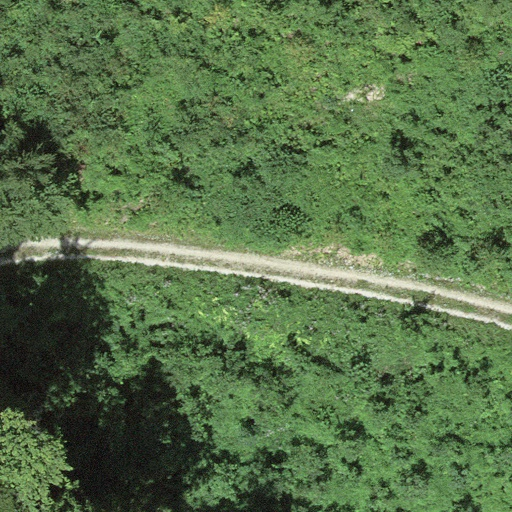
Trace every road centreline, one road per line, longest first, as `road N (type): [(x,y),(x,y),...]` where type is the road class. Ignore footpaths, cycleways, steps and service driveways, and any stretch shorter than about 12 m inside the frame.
road 1 (track): [(0,232),(55,191),(511,21)]
road 2 (track): [(0,241),(269,270),(511,325)]
